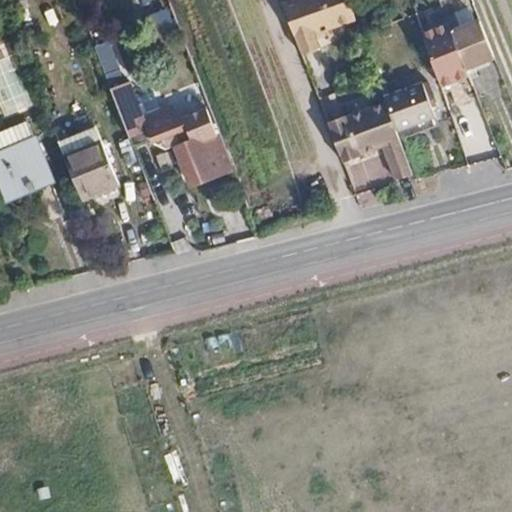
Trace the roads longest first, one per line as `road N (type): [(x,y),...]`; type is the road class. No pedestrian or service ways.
road 1 (tertiary): [(511,199),(0,329)]
road 2 (track): [(202,511),(134,294)]
